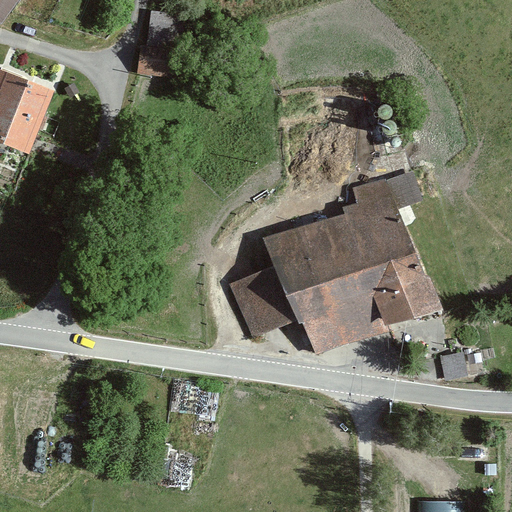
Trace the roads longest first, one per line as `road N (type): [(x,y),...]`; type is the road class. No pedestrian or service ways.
road 1 (tertiary): [(0,335),(511,406)]
road 2 (track): [(357,388),(362,511)]
